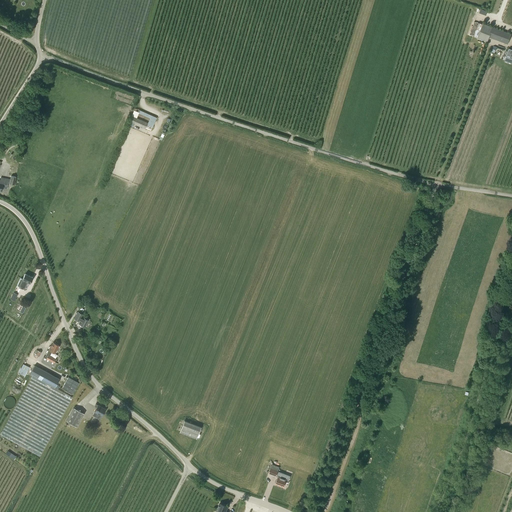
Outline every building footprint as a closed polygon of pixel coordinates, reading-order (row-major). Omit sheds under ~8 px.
[(511,35),(483,24),(477,38),(487,42),(489,37),(507,44),(511,35)] [(145,128),(147,123),(134,117),(131,122),(145,128)] [(1,177),(0,180),(0,190),(2,191),(3,188),(7,189),(9,179),(4,179),(1,177)] [(30,283),(32,277),(24,274),(22,279),(20,278),(17,286),(22,288),(26,281),(30,283)] [(84,319),(81,317),(83,314),(82,314),(83,312),(79,310),(78,312),(74,319),(79,321),(81,322),(80,325),(84,327),(88,320),(84,318),(84,319)] [(55,353),(59,345),(53,342),(51,346),(45,357),(44,356),(41,362),(51,367),(56,359),(50,356),(52,352),(55,353)] [(40,457),(46,444),(58,423),(72,398),(54,388),(59,379),(34,365),(29,374),(33,376),(29,382),(13,412),(0,435),(40,457)] [(68,377),(62,388),(73,394),(78,383),(68,377)] [(102,416),(105,409),(96,404),(94,406),(96,408),(94,412),(95,412),(93,414),(94,416),(98,418),(100,418),(101,416),(102,416)] [(76,427),(84,413),(73,408),(66,421),(76,427)] [(196,438),(200,427),(184,420),(180,432),(196,438)] [(8,450),(6,453),(14,459),(17,456),(8,450)] [(272,464),(270,468),(268,472),(278,476),(275,483),(283,486),(286,479),(282,478),(283,475),(281,474),(283,468),(272,464)] [(220,502),(215,511),(225,511),(228,506),(224,504),(223,503),(221,502),(221,503),(220,502)]
